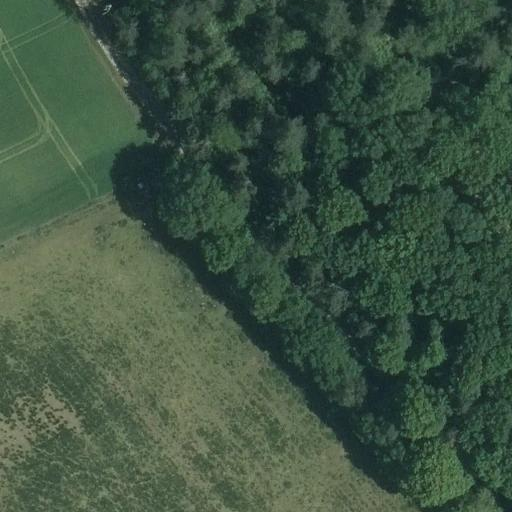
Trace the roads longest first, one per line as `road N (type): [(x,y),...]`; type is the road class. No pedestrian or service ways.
road 1 (track): [(228,206),(504,511)]
road 2 (track): [(81,0),(228,206)]
